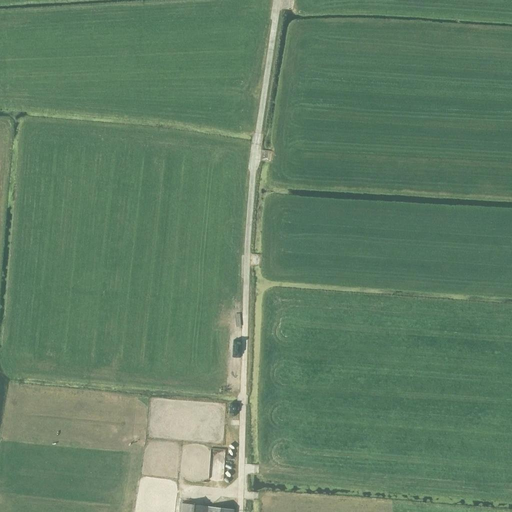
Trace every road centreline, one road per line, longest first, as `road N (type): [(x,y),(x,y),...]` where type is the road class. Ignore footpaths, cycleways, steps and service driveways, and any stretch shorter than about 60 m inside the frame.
road 1 (track): [(247,261),(242,470),(261,470)]
road 2 (track): [(279,3),(257,145),(257,155),(271,157)]
road 3 (track): [(257,155),(247,261),(262,261)]
